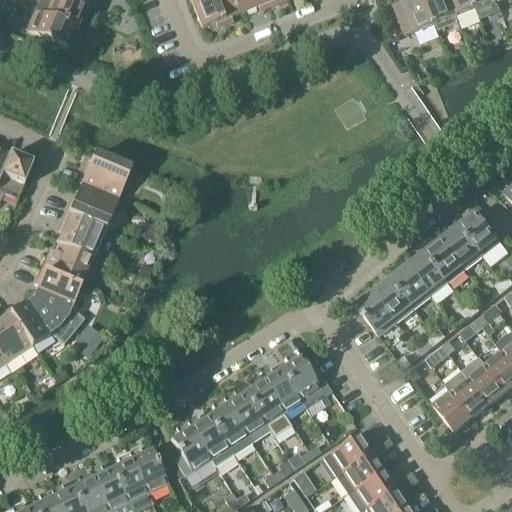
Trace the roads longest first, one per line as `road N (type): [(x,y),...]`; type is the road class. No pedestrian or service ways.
road 1 (residential): [(0,491),(321,308)]
road 2 (residential): [(164,0),(191,71),(361,0)]
road 3 (residential): [(321,308),(511,143)]
road 4 (residential): [(430,471),(321,308)]
